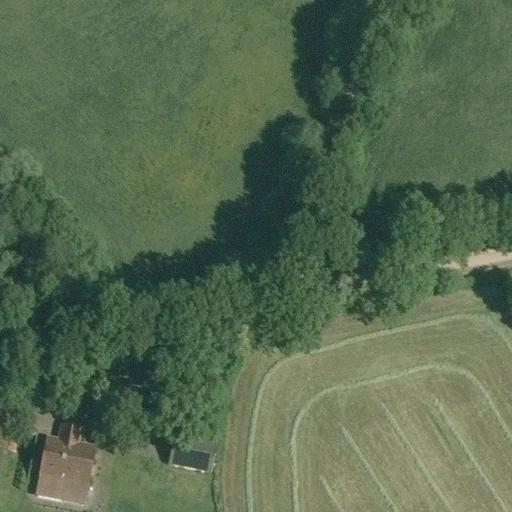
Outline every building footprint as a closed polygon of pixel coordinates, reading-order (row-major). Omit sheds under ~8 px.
[(141,390),(145,372),(120,366),(118,379),(130,381),(129,388),(141,390)] [(173,413),(174,406),(165,405),(164,412),(173,413)] [(20,427),(4,424),(3,424),(0,439),(17,442),(20,427)] [(59,442),(47,440),(37,487),(87,497),(96,450),(79,446),(81,433),(61,429),(59,442)] [(216,449),(174,440),(169,466),(211,475),(216,449)]
